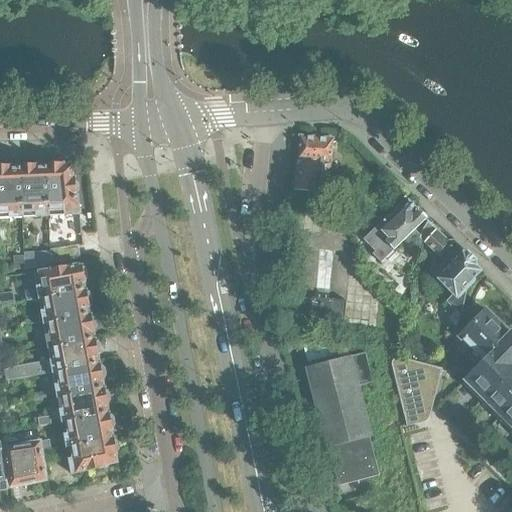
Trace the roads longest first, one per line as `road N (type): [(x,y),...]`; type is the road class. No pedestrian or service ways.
road 1 (residential): [(303,511),(248,281),(267,111)]
road 2 (tertiary): [(271,511),(175,119)]
road 3 (tertiary): [(154,198),(216,511)]
road 4 (residential): [(154,198),(131,255),(177,495)]
road 5 (residential): [(511,253),(372,118),(335,105),(267,111)]
road 6 (residential): [(0,123),(143,124)]
road 7 (tertiary): [(133,0),(143,124)]
road 8 (tertiary): [(175,119),(158,61),(156,0)]
